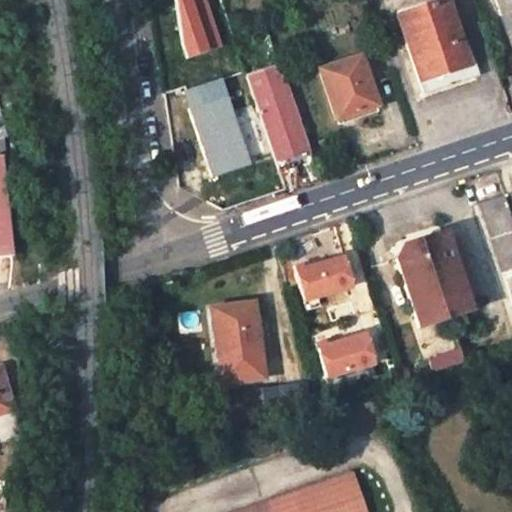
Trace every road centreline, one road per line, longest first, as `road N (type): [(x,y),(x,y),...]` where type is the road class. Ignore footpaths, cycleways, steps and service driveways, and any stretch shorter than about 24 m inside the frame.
road 1 (unclassified): [(149,259),(511,138)]
road 2 (residential): [(149,259),(114,0)]
road 3 (unclassified): [(149,259),(0,310)]
